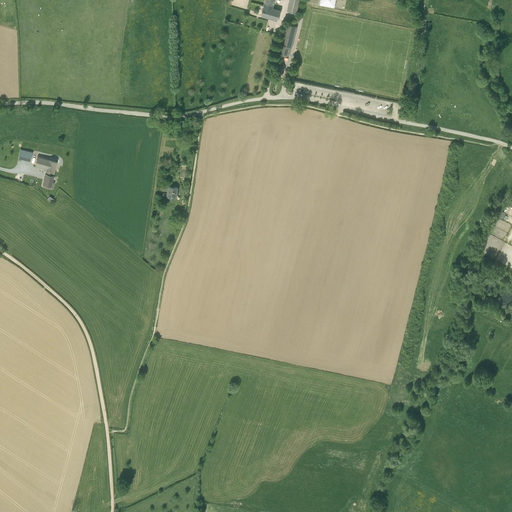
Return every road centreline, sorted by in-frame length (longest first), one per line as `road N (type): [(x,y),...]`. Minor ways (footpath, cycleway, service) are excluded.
road 1 (unknown): [(492,145),(296,105),(202,118),(189,208),(164,275),(153,337),(125,429),(112,433),(112,499)]
road 2 (unclassified): [(511,147),(299,97),(169,117),(0,103)]
road 3 (track): [(106,428),(86,332),(52,291),(0,250)]
